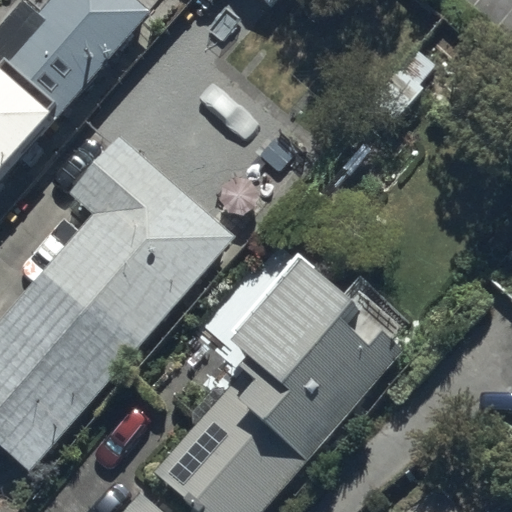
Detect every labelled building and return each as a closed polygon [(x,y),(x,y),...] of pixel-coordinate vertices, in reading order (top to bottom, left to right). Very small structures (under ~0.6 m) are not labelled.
[(0,192),(156,15),(138,0),(60,0),(49,14),(32,0),(31,0),(0,36),(0,192)] [(241,243),(128,143),(80,197),(103,217),(0,334),(0,437),(40,473),(241,243)] [(211,511),(269,511),(410,355),(398,345),(408,333),(364,293),(360,298),(312,255),(241,335),(256,348),(248,357),(255,364),(162,468),(211,511)] [(456,511),(440,491),(413,511),(456,511)] [(163,511),(147,497),(132,511),(163,511)]
